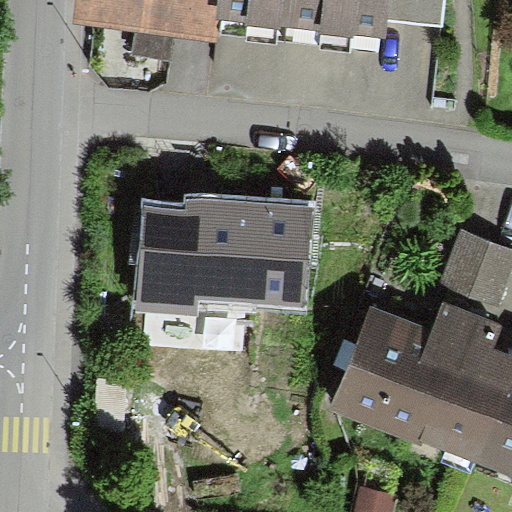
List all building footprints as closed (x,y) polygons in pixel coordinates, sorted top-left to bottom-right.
[(213,22),(215,0),(77,0),(75,22),(211,37),(213,22)] [(215,0),(213,22),(382,39),(384,21),(440,27),(442,0),(215,0)] [(184,216),(138,212),(130,310),(246,319),(247,304),(300,308),(307,209),(185,200),(184,216)] [(472,320),(483,324),(510,256),(455,234),(417,328),(429,333),(439,307),(472,320)] [(421,446),(472,320),(439,307),(429,333),(417,328),(369,309),(329,410),(421,446)] [(511,482),(511,358),(490,350),(498,330),(483,324),(472,320),(421,446),(511,482)]
